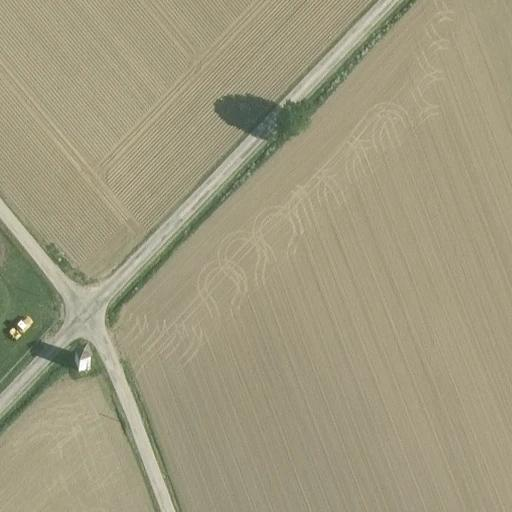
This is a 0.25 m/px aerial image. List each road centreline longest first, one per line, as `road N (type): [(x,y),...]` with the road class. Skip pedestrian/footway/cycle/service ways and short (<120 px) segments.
road 1 (unclassified): [(86,315),(391,0)]
road 2 (unclassified): [(168,511),(86,315)]
road 3 (unclassified): [(86,315),(0,210)]
road 4 (unclassified): [(0,405),(86,315)]
